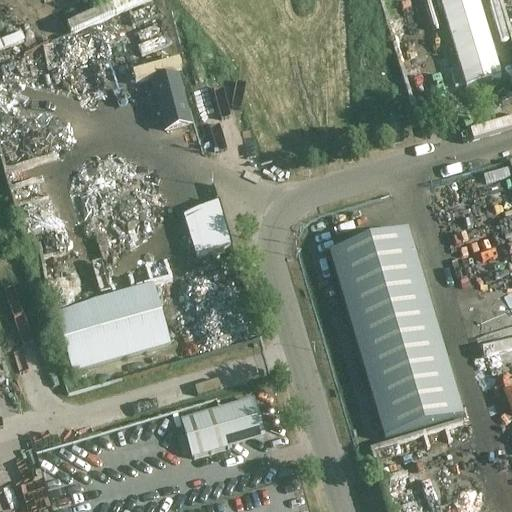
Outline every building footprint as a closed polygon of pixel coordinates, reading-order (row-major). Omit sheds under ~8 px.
[(438,0),(465,90),(500,80),(476,0),(438,0)] [(165,133),(189,126),(177,79),(153,86),(165,133)] [(43,176),(47,187),(56,184),(49,160),(0,174),(10,210),(43,201),(36,178),(43,176)] [(474,179),(484,202),(508,193),(498,169),(474,179)] [(115,226),(160,208),(149,179),(103,197),(115,226)] [(329,256),(374,409),(384,443),(463,420),(460,409),(417,264),(419,263),(416,253),(414,254),(408,233),(329,256)] [(164,264),(163,239),(125,241),(126,266),(164,264)] [(54,317),(71,376),(169,348),(152,288),(54,317)] [(192,343),(222,332),(211,301),(181,312),(192,343)] [(182,423),(193,461),(231,450),(230,446),(262,437),(252,402),(182,423)] [(8,511),(6,506),(30,496),(11,450),(0,454),(0,478),(1,480),(0,480),(0,511),(8,511)] [(37,511),(33,502),(23,507),(25,511),(37,511)]
